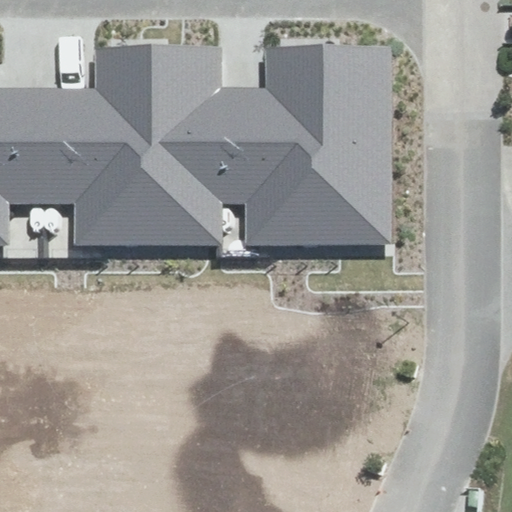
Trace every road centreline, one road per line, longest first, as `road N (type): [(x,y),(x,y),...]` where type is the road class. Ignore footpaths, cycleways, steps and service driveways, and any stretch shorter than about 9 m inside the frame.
road 1 (residential): [(448,0),(461,261)]
road 2 (residential): [(461,261),(454,345),(396,511)]
